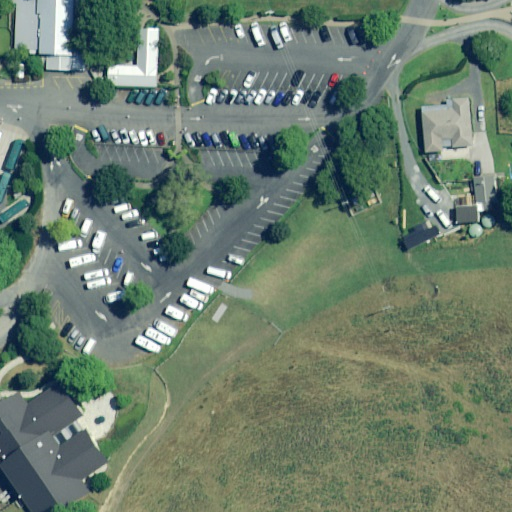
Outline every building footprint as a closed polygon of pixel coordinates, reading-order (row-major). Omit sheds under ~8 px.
[(39,54),(41,13),(37,13),(37,0),(10,0),(10,3),(17,3),(15,53),(39,54)] [(41,13),(39,54),(46,55),(46,70),(71,71),(74,0),(37,0),(37,13),(41,13)] [(74,0),(71,71),(86,72),(87,56),(96,57),(99,0),(74,0)] [(139,28),(137,65),(108,64),(107,85),(157,88),(160,29),(139,28)] [(427,106),(422,106),(424,153),(443,152),(443,147),(452,147),(453,148),(473,147),(471,97),(452,98),(452,100),(447,101),(447,105),(427,106)] [(473,180),(475,204),(455,206),(457,224),(479,222),(479,212),(498,210),(495,174),(473,176),(473,180)] [(409,249),(441,233),(436,224),(425,230),(422,224),(414,227),(416,232),(403,238),(409,249)] [(0,466),(12,484),(30,511),(60,511),(90,492),(81,480),(109,462),(86,428),(83,430),(76,420),(83,415),(60,381),(28,403),(19,392),(0,404),(0,466)]
